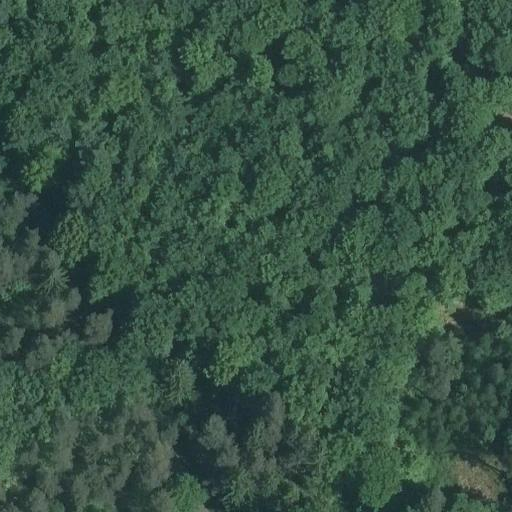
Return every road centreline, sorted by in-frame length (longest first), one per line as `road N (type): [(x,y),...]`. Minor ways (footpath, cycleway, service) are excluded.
road 1 (track): [(511,255),(448,320),(382,406),(346,429),(223,374),(116,345),(0,411)]
road 2 (unclassified): [(206,511),(0,131)]
